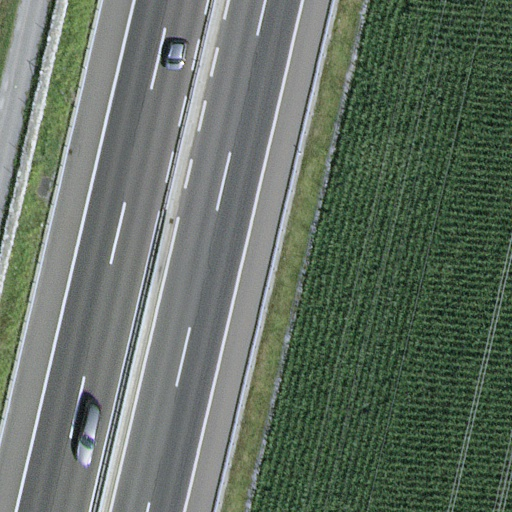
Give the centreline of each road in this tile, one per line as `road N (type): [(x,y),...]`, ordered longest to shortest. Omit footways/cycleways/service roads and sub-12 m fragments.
road 1 (motorway): [(146,511),(265,0)]
road 2 (motorway): [(169,0),(51,511)]
road 3 (track): [(29,0),(0,132)]
